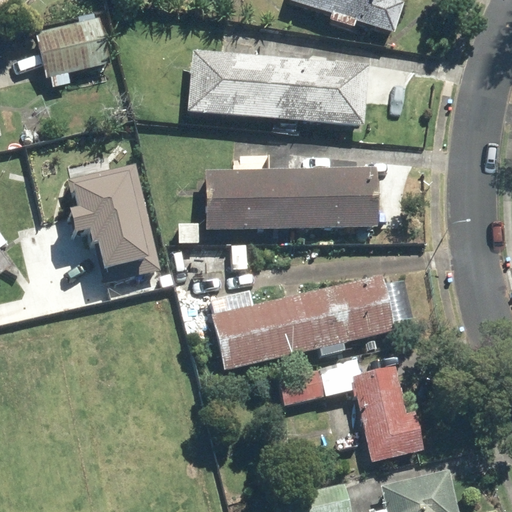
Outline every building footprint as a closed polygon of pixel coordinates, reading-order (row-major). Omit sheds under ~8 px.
[(346,37),(348,31),(387,42),(396,11),(382,7),(384,0),(284,0),(281,12),(326,24),(324,31),(346,37)] [(104,72),(94,26),(30,41),(40,87),(104,72)] [(362,75),(185,59),(179,122),(357,137),(362,75)] [(150,269),(128,169),(58,184),(70,241),(90,236),(100,280),(150,269)] [(367,181),(198,180),(198,239),(367,240),(367,181)] [(247,315),(205,325),(219,382),(342,352),(389,340),(375,284),(247,315)] [(205,325),(247,315),(243,297),(201,307),(205,325)] [(206,342),(199,313),(176,319),(183,347),(206,342)] [(349,366),(271,385),(278,413),(345,397),(342,385),(352,382),(349,366)] [(406,420),(399,421),(387,374),(352,382),(342,385),(345,397),(352,424),(342,426),(352,467),(362,464),(364,471),(416,459),(406,420)] [(450,511),(442,475),(373,492),(377,511),(450,511)] [(367,511),(361,483),(277,503),(279,511),(367,511)]
